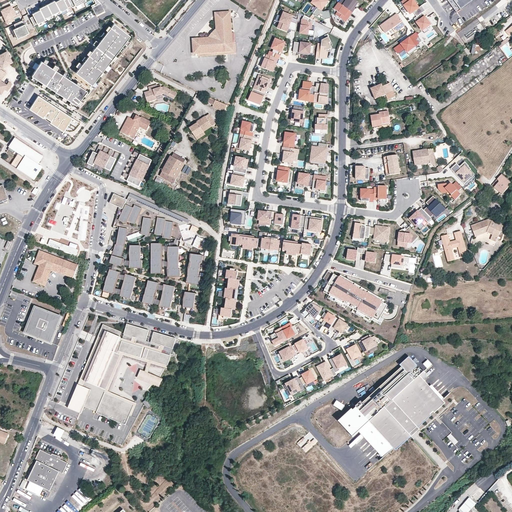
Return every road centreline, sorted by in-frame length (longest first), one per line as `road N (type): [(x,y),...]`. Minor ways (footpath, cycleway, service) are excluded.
road 1 (residential): [(342,72),(288,71),(256,187),(262,198),(340,209)]
road 2 (residential): [(82,299),(191,333),(254,324)]
road 3 (residential): [(254,324),(277,374),(320,355),(328,341),(289,304)]
road 4 (residential): [(66,166),(102,185),(82,299)]
road 5 (residential): [(71,159),(161,47)]
road 6 (residential): [(66,166),(0,293)]
road 7 (residential): [(340,209),(342,72)]
road 8 (unknown): [(341,148),(440,139),(433,111)]
